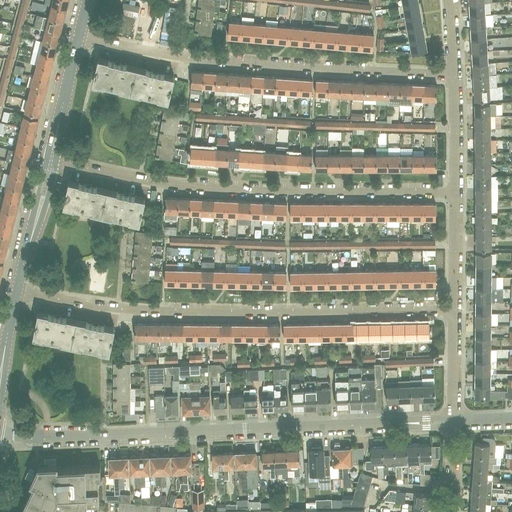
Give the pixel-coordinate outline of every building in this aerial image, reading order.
[(68,0),(53,0),(51,7),(66,10),(68,0)] [(198,0),(198,9),(214,11),(215,5),(220,6),(220,5),(225,5),(226,0),(225,0),(198,0)] [(420,15),(418,3),(403,6),(405,18),(420,15)] [(470,16),(484,15),(483,3),(469,4),(470,16)] [(66,10),(51,7),(49,18),(63,22),(66,10)] [(198,9),(196,21),(213,23),(214,11),(198,9)] [(422,27),(420,15),(405,18),(408,29),(422,27)] [(484,15),(470,16),(470,28),(485,27),(484,15)] [(46,30),(60,33),(63,22),(49,18),(44,17),(41,29),(46,30)] [(213,23),(196,21),(194,34),(211,36),(213,23)] [(228,37),(240,38),(241,24),(229,23),(228,37)] [(253,25),(241,24),(240,38),(252,39),(253,25)] [(265,26),(253,25),(252,39),(264,41),(265,26)] [(264,41),(276,42),(277,27),(265,26),(264,41)] [(289,28),(277,27),(276,42),(288,43),(289,28)] [(410,41),(424,39),(422,27),(408,29),(410,41)] [(470,28),(471,40),(486,39),(485,27),(470,28)] [(301,29),(289,28),(288,43),(300,44),(301,29)] [(312,45),(313,30),(301,29),(300,44),(312,45)] [(60,33),(46,30),(43,42),(57,45),(60,33)] [(325,31),(313,30),(312,45),(324,46),(325,31)] [(337,32),(325,31),(324,46),(336,47),(337,32)] [(336,47),(348,48),(349,33),(337,32),(336,47)] [(361,34),(349,33),(348,48),(360,49),(361,34)] [(360,49),(372,50),(373,35),(361,34),(360,49)] [(426,51),(424,39),(410,41),(412,53),(426,51)] [(472,52),(486,51),(486,39),(471,40),(472,52)] [(40,53),(54,57),(57,45),(43,42),(40,53)] [(473,64),(487,63),(487,57),(486,51),(472,52),(473,64)] [(54,57),(40,53),(37,65),(51,69),(54,57)] [(121,87),(131,89),(135,70),(125,68),(126,66),(108,61),(107,64),(97,61),(93,80),(104,82),(103,85),(120,89),(121,87)] [(487,63),(473,64),(473,76),(488,75),(487,63)] [(22,73),(24,66),(16,64),(14,70),(22,73)] [(51,69),(37,65),(34,77),(48,80),(51,69)] [(145,73),(135,70),(131,89),(142,92),(141,94),(158,98),(158,96),(169,99),(173,80),(163,77),(164,75),(145,70),(145,73)] [(204,73),(191,72),(190,86),(197,87),(196,90),(203,90),(203,87),(204,73)] [(203,87),(215,88),(216,73),(204,73),(203,87)] [(227,89),(228,74),(216,73),(215,88),(227,89)] [(239,90),(240,75),(228,74),(227,89),(239,90)] [(251,90),(252,76),(240,75),(239,90),(251,90)] [(495,85),(488,85),(488,75),(473,76),(474,88),(495,87),(495,85)] [(264,77),(252,76),(251,90),(263,91),(264,77)] [(48,80),(34,77),(31,88),(45,92),(48,80)] [(275,92),(276,78),(264,77),(263,91),(264,91),(275,92)] [(275,92),(287,93),(288,78),(276,78),(275,92)] [(300,79),(288,78),(287,93),(299,94),(300,79)] [(299,94),(311,95),(312,80),(300,79),(299,94)] [(328,81),(316,80),(315,95),(327,96),(328,81)] [(340,81),(328,81),(327,96),(339,96),(340,81)] [(340,81),(339,96),(351,97),(352,82),(340,81)] [(364,83),(352,82),(351,97),(363,97),(364,83)] [(376,83),(364,83),(363,97),(375,98),(376,83)] [(388,84),(376,83),(375,98),(387,98),(388,84)] [(400,84),(388,84),(387,98),(399,99),(400,84)] [(411,100),(412,85),(400,84),(399,99),(411,100)] [(424,85),(412,85),(411,100),(424,100),(424,85)] [(436,101),(437,86),(424,85),(424,100),(436,101)] [(495,87),(474,88),(475,100),(496,99),(495,87)] [(42,104),(45,92),(31,88),(28,100),(42,104)] [(28,100),(25,112),(39,116),(42,104),(28,100)] [(200,103),(190,103),(189,110),(200,111),(200,103)] [(496,104),(475,104),(475,116),(489,116),(496,116),(496,104)] [(164,109),(161,121),(178,124),(180,112),(164,109)] [(35,131),(38,119),(23,116),(21,128),(35,131)] [(489,116),(475,116),(475,127),(475,128),(490,128),(489,116)] [(161,121),(159,133),(176,136),(178,124),(161,121)] [(35,131),(21,128),(18,139),(32,143),(35,131)] [(475,141),(490,140),(490,128),(475,128),(475,139),(475,141)] [(159,133),(157,146),(174,149),(176,136),(159,133)] [(15,151),(30,154),(32,143),(18,139),(15,151)] [(490,152),(490,140),(475,141),(475,152),(475,153),(490,152)] [(216,144),(216,149),(215,164),(227,165),(228,150),(228,145),(216,144)] [(157,146),(155,158),(172,161),(174,149),(157,146)] [(204,148),(191,147),(190,162),(203,163),(204,148)] [(216,149),(204,148),(203,163),(215,164),(216,149)] [(228,150),(227,165),(239,165),(240,151),(228,150)] [(12,163),(27,166),(30,154),(15,151),(12,163)] [(252,151),(240,151),(239,165),(251,166),(252,151)] [(264,152),(252,151),(251,166),(263,167),(264,152)] [(276,153),(264,152),(263,167),(275,168),(276,153)] [(475,165),(490,164),(490,152),(475,153),(475,164),(475,165)] [(288,154),(276,153),(275,168),(287,168),(288,154)] [(299,169),(300,155),(288,154),(287,168),(299,169)] [(312,155),(300,155),(299,169),(311,170),(312,155)] [(328,156),(316,156),(316,170),(328,170),(328,156)] [(340,170),(340,156),(328,156),(328,170),(340,170)] [(352,170),(352,156),(340,156),(340,170),(352,170)] [(364,170),(364,156),(352,156),(352,170),(364,170)] [(376,170),(376,156),(364,156),(364,170),(376,170)] [(376,156),(376,170),(388,170),(388,156),(376,156)] [(388,156),(388,170),(400,170),(400,156),(388,156)] [(412,170),(412,156),(400,156),(400,170),(412,170)] [(424,170),(424,156),(412,156),(412,170),(424,170)] [(424,170),(436,170),(436,156),(424,156),(424,170)] [(9,174),(24,178),(27,166),(12,163),(9,174)] [(475,177),(490,176),(490,164),(475,165),(475,177)] [(7,186),(21,190),(24,178),(9,174),(7,186)] [(490,176),(475,177),(475,189),(490,189),(490,176)] [(78,186),(68,184),(67,189),(64,203),(75,205),(74,208),(91,211),(92,209),(102,212),(106,193),(97,190),(97,188),(78,184),(78,186)] [(4,198),(18,201),(21,190),(7,186),(4,198)] [(476,201),(490,201),(490,189),(475,189),(476,201)] [(116,195),(106,193),(102,212),(113,214),(112,216),(129,220),(129,218),(140,220),(144,201),(134,199),(135,197),(116,193),(116,195)] [(177,213),(178,198),(165,197),(164,218),(177,219),(177,213)] [(18,201),(4,198),(1,210),(16,213),(18,201)] [(190,199),(178,198),(177,213),(189,213),(190,199)] [(202,199),(190,199),(189,213),(201,214),(202,199)] [(213,215),(214,200),(202,199),(201,214),(213,215)] [(226,201),(214,200),(213,215),(225,215),(226,201)] [(238,201),(226,201),(225,215),(237,216),(238,201)] [(250,202),(238,201),(237,216),(249,216),(250,202)] [(476,201),(476,213),(490,213),(490,201),(476,201)] [(262,202),(250,202),(249,216),(261,217),(262,202)] [(274,203),(262,202),(261,217),(274,218),(274,203)] [(287,204),(274,203),(274,218),(286,218),(287,204)] [(290,218),(302,218),(302,204),(290,204),(290,218)] [(302,218),(314,218),(314,204),(302,204),(302,218)] [(326,218),(326,204),(314,204),(314,218),(326,218)] [(326,218),(339,219),(339,204),(326,204),(326,218)] [(351,219),(351,204),(339,204),(339,219),(351,219)] [(351,219),(363,219),(363,204),(351,204),(351,219)] [(363,219),(375,219),(375,204),(363,204),(363,219)] [(387,219),(387,204),(375,204),(375,219),(387,219)] [(387,219),(399,219),(399,204),(387,204),(387,219)] [(411,219),(411,204),(399,204),(399,219),(411,219)] [(411,219),(423,219),(423,204),(411,204),(411,219)] [(435,219),(435,204),(423,204),(423,219),(435,219)] [(16,213),(1,210),(0,214),(0,221),(13,225),(16,213)] [(476,225),(491,225),(490,213),(476,213),(476,225)] [(13,225),(0,221),(0,234),(10,236),(13,225)] [(491,225),(476,225),(476,237),(491,237),(491,226),(491,225)] [(136,232),(135,244),(151,246),(153,233),(136,232)] [(10,236),(0,234),(0,246),(7,248),(10,236)] [(491,237),(476,237),(476,249),(491,249),(491,237)] [(135,244),(134,256),(150,258),(151,246),(135,244)] [(491,265),(491,253),(476,253),(476,265),(491,265)] [(134,256),(132,269),(149,270),(150,258),(134,256)] [(202,263),(201,270),(201,285),(213,285),(213,271),(214,263),(202,263)] [(213,271),(213,285),(225,286),(225,271),(226,263),(219,263),(219,271),(213,271)] [(491,277),(491,265),(476,265),(476,277),(491,277)] [(375,271),(375,286),(387,286),(387,271),(379,271),(379,266),(375,266),(375,271)] [(148,283),(149,275),(149,270),(132,269),(131,281),(148,283)] [(165,284),(177,284),(177,270),(165,269),(165,284)] [(177,270),(177,284),(189,285),(189,270),(178,270),(177,270)] [(201,270),(189,270),(189,285),(201,285),(201,270)] [(423,285),(423,270),(411,271),(411,285),(423,285)] [(423,285),(435,285),(435,270),(423,270),(423,285)] [(237,271),(225,271),(225,286),(237,286),(237,271)] [(237,271),(237,286),(249,286),(250,272),(237,271)] [(375,286),(375,271),(363,272),(363,286),(375,286)] [(399,285),(399,271),(387,271),(387,286),(399,285)] [(411,285),(411,271),(399,271),(399,285),(411,285)] [(262,272),(250,272),(249,286),(261,287),(262,272)] [(274,272),(262,272),(261,287),(273,287),(274,272)] [(286,273),(274,272),(273,287),(285,287),(286,273)] [(314,287),(314,272),(302,273),(302,287),(314,287)] [(326,287),(327,272),(314,272),(314,287),(326,287)] [(339,286),(339,272),(327,272),(326,287),(339,286)] [(339,272),(339,286),(351,286),(351,272),(339,272)] [(351,272),(351,286),(363,286),(363,272),(351,272)] [(302,287),(302,273),(290,273),(290,287),(302,287)] [(491,277),(476,277),(476,289),(496,289),(496,278),(491,278),(491,277)] [(496,301),(496,289),(476,289),(476,301),(490,301),(496,301)] [(490,301),(476,301),(476,313),(490,313),(490,301)] [(476,313),(476,325),(490,325),(490,320),(496,320),(496,313),(490,313),(476,313)] [(61,340),(72,342),(76,323),(66,321),(66,319),(48,315),(47,317),(37,315),(33,334),(44,336),(44,338),(61,342),(61,340)] [(417,337),(416,322),(404,323),(405,337),(417,337)] [(429,337),(428,322),(416,322),(417,337),(429,337)] [(86,325),(76,323),(72,342),(82,344),(82,346),(99,350),(99,347),(110,350),(114,331),(104,328),(105,326),(86,323),(86,325)] [(368,338),(368,323),(356,324),(356,338),(368,338)] [(380,338),(380,323),(368,323),(368,338),(380,338)] [(392,338),(392,323),(380,323),(380,338),(392,338)] [(405,337),(404,323),(392,323),(392,338),(405,337)] [(135,324),(135,334),(135,338),(147,339),(147,324),(135,324)] [(159,324),(147,324),(147,339),(159,339),(159,324)] [(159,324),(159,339),(171,339),(171,324),(159,324)] [(183,324),(171,324),(171,339),(183,339),(183,324)] [(183,339),(195,339),(195,324),(183,324),(183,339)] [(207,324),(195,324),(195,339),(207,339),(207,324)] [(207,324),(207,339),(219,339),(219,324),(207,324)] [(231,325),(219,324),(219,339),(231,339),(231,325)] [(320,339),(320,324),(308,325),(308,339),(320,339)] [(332,339),(332,324),(320,324),(320,339),(332,339)] [(344,339),(344,324),(332,324),(332,339),(344,339)] [(356,338),(356,324),(344,324),(344,339),(356,338)] [(231,325),(231,339),(243,339),(244,325),(231,325)] [(256,325),(244,325),(243,339),(255,340),(256,325)] [(256,325),(255,340),(267,340),(268,325),(256,325)] [(280,325),(268,325),(267,340),(280,340),(280,325)] [(296,340),(296,325),(284,325),(284,340),(296,340)] [(308,339),(308,325),(296,325),(296,340),(308,339)] [(490,331),(490,325),(476,325),(476,337),(490,337),(494,337),(494,331),(490,331)] [(490,345),(490,337),(476,337),(475,349),(490,349),(490,345)] [(131,348),(123,348),(123,360),(131,360),(131,348)] [(490,361),(490,349),(475,349),(475,361),(490,361)] [(475,361),(475,373),(490,373),(490,367),(496,368),(496,361),(490,361),(475,361)] [(113,364),(113,376),(130,376),(130,364),(113,364)] [(369,366),(361,367),(362,378),(363,406),(376,405),(375,378),(381,377),(381,364),(373,364),(374,366),(369,366)] [(190,375),(199,375),(199,365),(189,366),(190,373),(190,375)] [(225,372),(225,370),(221,365),(210,365),(211,375),(217,375),(217,372),(225,372)] [(348,369),(349,406),(363,406),(362,378),(361,367),(361,365),(348,366),(348,368),(348,369)] [(327,377),(330,366),(315,367),(316,377),(327,377)] [(164,367),(148,368),(149,385),(164,384),(164,367)] [(286,369),(280,369),(273,369),(273,379),(274,385),(275,410),(287,409),(287,394),(281,394),(280,388),(281,379),(287,379),(286,369)] [(348,369),(334,370),(336,407),(349,406),(348,369)] [(290,371),(291,381),(292,409),(305,408),(304,381),(304,371),(291,371),(290,371)] [(475,373),(475,385),(490,385),(490,373),(475,373)] [(113,389),(130,389),(130,376),(113,376),(113,389)] [(178,395),(180,395),(179,391),(179,383),(179,380),(174,380),(172,380),(173,395),(155,396),(156,414),(156,416),(167,416),(170,416),(170,414),(178,413),(178,395)] [(304,381),(305,408),(318,408),(317,380),(304,381)] [(317,380),(318,408),(330,407),(329,380),(317,380)] [(422,385),(423,400),(435,399),(434,384),(422,385)] [(263,389),(261,395),(261,410),(275,410),(274,385),(267,385),(268,389),(263,389)] [(423,400),(422,385),(410,386),(411,400),(423,400)] [(505,390),(490,390),(490,385),(475,385),(475,397),(489,398),(489,399),(504,399),(504,398),(506,398),(507,399),(511,399),(511,385),(508,385),(507,385),(507,391),(505,391),(505,390)] [(398,401),(398,386),(386,387),(386,401),(398,401)] [(411,400),(410,386),(398,386),(398,401),(411,400)] [(113,389),(113,401),(130,401),(130,389),(113,389)] [(200,395),(201,414),(206,414),(206,412),(209,412),(209,389),(205,389),(205,395),(200,395)] [(191,414),(191,396),(186,396),(186,390),(182,390),(182,413),(186,413),(186,415),(191,414)] [(191,396),(191,414),(196,414),(196,413),(200,412),(201,414),(200,395),(200,390),(191,390),(191,396)] [(214,412),(227,412),(226,390),(213,391),(214,412)] [(244,394),(244,411),(257,410),(257,394),(250,394),(250,390),(244,390),(244,394)] [(231,395),(231,396),(231,411),(244,411),(244,394),(231,395)] [(130,401),(113,401),(113,413),(130,414),(130,401)] [(475,443),(474,455),(488,456),(494,456),(495,443),(494,441),(493,439),(490,438),(482,437),(482,443),(475,443)] [(419,465),(420,479),(430,480),(431,475),(424,474),(424,464),(432,464),(431,444),(419,445),(419,465)] [(395,446),(395,460),(396,480),(402,480),(401,465),(407,465),(407,460),(406,445),(395,446)] [(412,471),(412,465),(419,465),(419,445),(406,445),(407,460),(407,465),(408,471),(412,471)] [(384,474),(383,461),(383,446),(370,447),(371,460),(365,460),(365,469),(374,469),(374,465),(383,464),(383,474),(384,474)] [(395,460),(395,446),(383,446),(383,461),(384,474),(388,474),(388,466),(395,466),(396,480),(395,460)] [(331,480),(330,467),(324,467),(323,449),(321,449),(321,447),(311,448),(312,449),(309,450),(310,462),(308,462),(309,481),(331,480)] [(363,447),(351,448),(349,448),(349,447),(346,447),(345,448),(341,449),(343,478),(343,488),(351,487),(350,477),(347,477),(347,465),(352,465),(352,458),(362,458),(363,452),(363,447)] [(343,478),(341,449),(338,449),(337,448),(334,448),(334,449),(331,449),(332,466),(337,465),(338,479),(343,478)] [(287,464),(286,450),(274,451),(275,465),(282,465),(282,477),(287,477),(287,464)] [(300,476),(300,464),(299,450),(286,450),(287,464),(287,477),(288,476),(288,471),(295,471),(295,476),(300,476)] [(275,465),(274,451),(261,452),(262,465),(270,465),(270,477),(275,477),(275,465)] [(255,452),(245,453),(247,488),(252,488),(252,474),(256,474),(255,466),(256,466),(255,452)] [(222,454),(224,480),(229,480),(228,468),(233,467),(232,453),(222,454)] [(247,488),(245,453),(235,453),(235,467),(236,467),(237,474),(241,474),(242,477),(240,477),(241,488),(247,488)] [(176,491),(178,491),(180,485),(180,478),(182,478),(181,455),(176,455),(176,454),(173,455),(173,456),(171,456),(172,473),(177,472),(177,478),(175,480),(176,491)] [(185,455),(181,455),(182,478),(180,478),(180,485),(178,491),(188,491),(187,472),(191,472),(190,455),(188,455),(188,454),(185,454),(185,455)] [(224,480),(222,454),(212,454),(213,468),(218,468),(218,480),(217,480),(218,486),(219,494),(224,494),(224,480)] [(161,486),(160,456),(156,456),(155,455),(152,455),(152,457),(151,457),(151,473),(156,473),(156,486),(161,486)] [(164,456),(160,456),(161,486),(166,486),(165,473),(170,473),(169,456),(167,456),(167,455),(164,455),(164,456)] [(474,455),(473,467),(487,468),(499,469),(499,465),(493,464),(493,463),(488,463),(488,456),(474,455)] [(122,458),(118,458),(119,488),(124,488),(124,474),(128,474),(128,457),(126,458),(125,456),(122,457),(122,458)] [(140,487),(139,457),(135,457),(134,456),(132,456),(131,457),(130,457),(130,474),(135,474),(135,487),(140,487)] [(140,487),(145,487),(144,474),(149,473),(148,457),(146,457),(146,456),(143,456),(143,457),(139,457),(140,487)] [(119,488),(118,458),(114,458),(113,457),(111,457),(110,458),(109,458),(109,475),(113,475),(114,495),(119,495),(119,488)] [(84,511),(90,500),(99,500),(98,477),(101,477),(100,466),(57,468),(57,464),(39,465),(31,482),(34,483),(21,511),(84,511)] [(487,480),(492,481),(498,481),(498,476),(492,476),(492,475),(487,475),(487,468),(473,467),(472,479),(487,480)] [(357,484),(370,484),(372,477),(360,473),(357,484)] [(491,488),(492,481),(487,480),(472,479),(471,491),(486,492),(491,492),(497,493),(497,492),(504,493),(504,489),(497,488),(491,488)] [(192,510),(204,510),(204,490),(192,490),(192,510)] [(397,490),(390,490),(382,500),(396,502),(397,490)] [(402,504),(428,507),(428,500),(432,500),(433,495),(400,491),(400,495),(409,496),(409,498),(414,499),(413,504),(402,503),(402,504)] [(471,491),(471,503),(485,504),(490,504),(497,505),(497,500),(490,500),(491,492),(486,492),(471,491)] [(151,506),(152,506),(159,506),(160,499),(160,496),(152,496),(151,506)] [(316,501),(316,509),(332,509),(331,499),(316,499),(316,501)] [(276,502),(276,510),(282,510),(284,510),(288,509),(288,502),(276,502)] [(485,504),(471,503),(469,511),(493,511),(489,511),(490,504),(485,504)]
